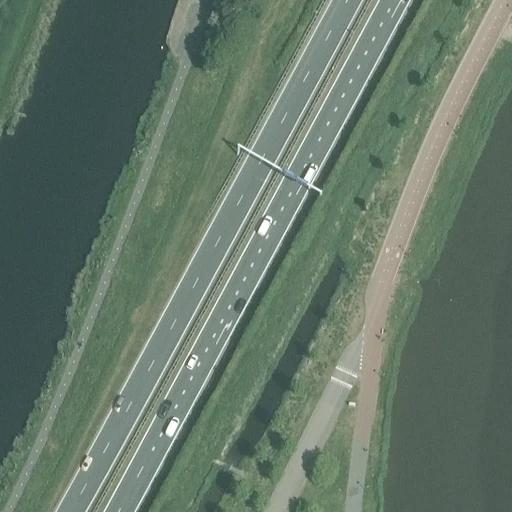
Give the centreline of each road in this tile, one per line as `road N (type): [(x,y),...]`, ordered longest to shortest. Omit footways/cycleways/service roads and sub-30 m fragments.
road 1 (primary): [(347,0),(73,511)]
road 2 (primary): [(120,511),(394,0)]
road 3 (unclassified): [(505,0),(432,150),(371,320),(276,511)]
